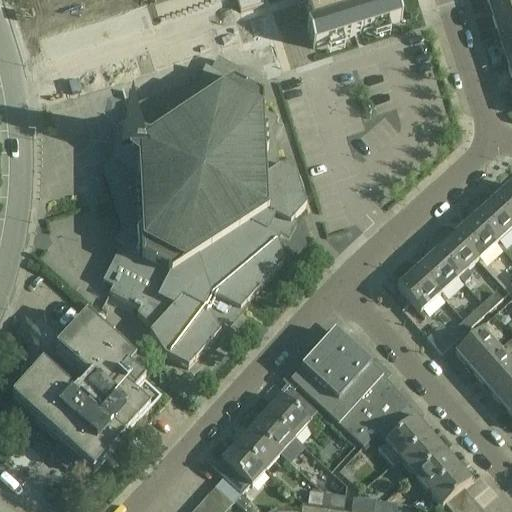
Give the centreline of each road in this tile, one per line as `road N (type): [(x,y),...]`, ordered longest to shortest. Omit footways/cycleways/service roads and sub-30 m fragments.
road 1 (residential): [(127,511),(335,285)]
road 2 (residential): [(511,486),(335,285)]
road 3 (residential): [(0,273),(12,216),(14,127),(0,41)]
road 4 (residential): [(335,285),(494,142)]
road 5 (residential): [(494,142),(446,0)]
